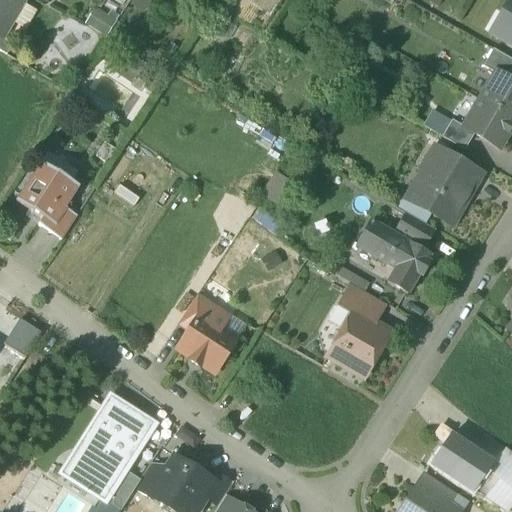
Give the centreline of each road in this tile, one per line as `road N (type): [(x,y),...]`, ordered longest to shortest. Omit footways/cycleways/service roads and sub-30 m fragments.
road 1 (residential): [(325,508),(0,271)]
road 2 (residential): [(325,508),(511,233)]
